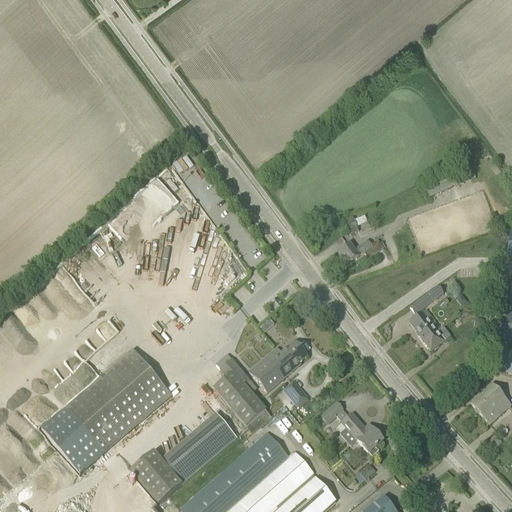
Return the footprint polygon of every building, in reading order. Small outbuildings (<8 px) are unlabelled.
[(423,186),(428,198),(439,193),(440,195),(463,185),(463,184),(475,179),(470,167),(465,168),(466,169),(423,186)] [(342,220),(349,236),(361,231),(359,227),(355,228),(351,217),(342,220)] [(179,218),(167,228),(175,237),(187,227),(179,218)] [(501,218),(495,220),(499,229),(505,227),(501,218)] [(119,224),(114,231),(123,238),(128,232),(119,224)] [(170,240),(174,237),(166,228),(163,231),(170,240)] [(338,253),(347,266),(366,253),(371,260),(383,251),(377,242),(371,247),(367,242),(354,252),(349,245),(338,253)] [(248,273),(230,249),(227,250),(224,253),(218,255),(211,260),(209,262),(208,262),(206,256),(217,253),(214,246),(212,244),(206,246),(204,243),(169,271),(190,264),(195,270),(199,268),(201,273),(206,269),(208,274),(204,276),(205,279),(215,292),(232,279),(235,283),(248,273)] [(409,311),(414,317),(442,296),(437,289),(409,311)] [(460,295),(455,299),(460,306),(465,302),(460,295)] [(222,318),(231,311),(226,304),(217,312),(222,318)] [(417,319),(409,325),(420,339),(423,343),(424,344),(426,346),(426,347),(431,353),(443,343),(450,339),(450,338),(443,329),(436,334),(431,327),(433,326),(434,325),(435,324),(433,322),(429,317),(425,312),(417,318),(417,319)] [(501,342),(511,344),(511,313),(507,312),(501,342)] [(269,321),(264,326),(268,330),(273,325),(269,321)] [(165,322),(156,331),(165,339),(173,330),(165,322)] [(301,366),(299,365),(307,358),(294,343),(280,355),(276,350),(248,374),(266,395),(301,366)] [(500,373),(511,374),(511,352),(504,351),(500,373)] [(40,430),(79,475),(170,397),(132,352),(40,430)] [(226,379),(213,390),(231,412),(227,415),(231,419),(234,416),(246,429),(251,436),(271,419),(265,412),(243,387),(249,382),(231,362),(219,372),(226,379)] [(470,405),(489,426),(511,407),(491,386),(470,405)] [(292,404),(299,412),(309,403),(302,396),(292,404)] [(320,419),(326,426),(343,411),(337,405),(320,419)] [(377,449),(376,448),(382,443),(370,430),(366,433),(357,423),(351,416),(341,425),(347,432),(342,436),(351,447),(356,443),(371,460),(378,453),(376,450),(377,449)] [(249,452),(181,511),(229,511),(270,476),(287,461),(266,436),(249,452)] [(484,447),(491,454),(502,444),(494,437),(484,447)] [(129,473),(158,507),(182,487),(153,454),(129,473)] [(271,511),(312,476),(294,455),(287,461),(270,476),(229,511),(271,511)] [(356,481),(360,486),(365,482),(359,475),(356,477),(358,479),(356,481)] [(317,482),(282,511),(319,511),(326,506),(330,510),(335,506),(333,504),(335,503),(317,482)] [(366,511),(393,511),(383,499),(366,511)]
